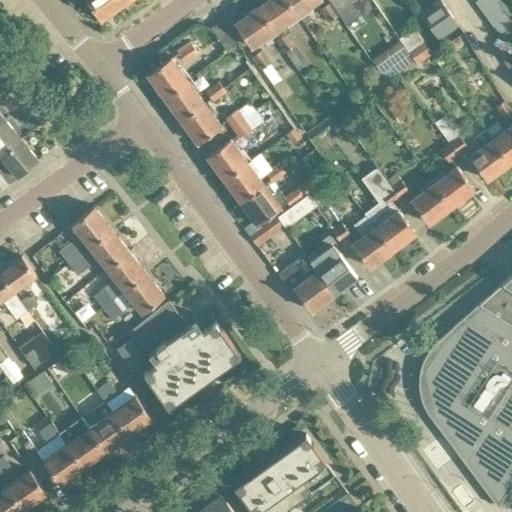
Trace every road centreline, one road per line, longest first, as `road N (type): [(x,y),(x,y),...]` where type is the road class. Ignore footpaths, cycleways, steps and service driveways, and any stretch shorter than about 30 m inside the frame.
road 1 (unclassified): [(320,365),(140,120)]
road 2 (residential): [(114,511),(320,365)]
road 3 (residential): [(320,365),(511,213)]
road 4 (unclassified): [(425,511),(320,365)]
road 5 (residential): [(0,221),(140,120)]
